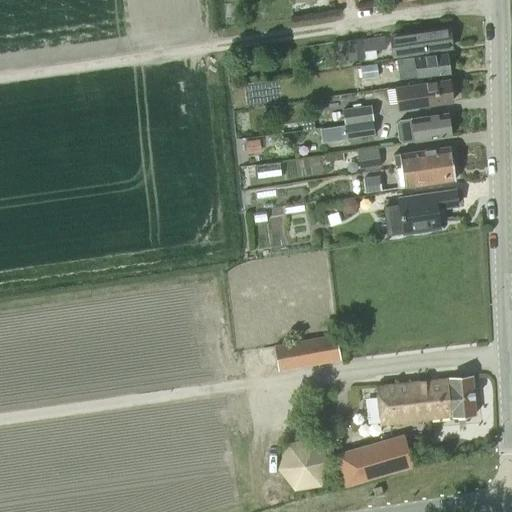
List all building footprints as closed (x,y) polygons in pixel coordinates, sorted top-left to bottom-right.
[(449,27),(390,35),(392,48),(413,45),(414,52),(452,47),(449,27)] [(361,38),(333,41),(336,61),(364,58),(363,50),(385,47),(384,36),(361,39),(361,38)] [(396,59),(396,61),(398,72),(416,70),(417,78),(449,74),(447,52),(396,59)] [(381,79),(378,63),(378,62),(359,66),(362,82),(381,79)] [(405,109),(414,107),(453,101),(449,79),(395,87),(398,103),(405,109)] [(373,121),(373,120),(371,105),(342,109),(344,125),(373,121)] [(451,136),(447,113),(399,120),(396,124),(398,139),(403,142),(451,136)] [(373,121),(344,125),(347,139),(375,135),(373,121)] [(244,141),(246,153),(261,151),(259,139),(244,141)] [(395,168),(452,159),(450,146),(393,155),(395,168)] [(378,147),(357,150),(360,169),(381,165),(378,147)] [(455,179),(452,159),(395,168),(398,188),(455,179)] [(282,176),(280,161),(256,164),(257,179),(282,176)] [(382,191),(382,190),(380,176),(363,178),(365,194),(382,191)] [(388,235),(403,232),(403,234),(440,228),(437,208),(458,206),(456,189),(398,197),(398,201),(383,203),(388,235)] [(278,371),(340,360),(336,334),(274,345),(278,371)] [(476,415),(472,376),(472,375),(376,386),(380,425),(476,415)] [(412,467),(411,465),(402,434),(336,453),(345,486),(412,467)] [(322,486),(330,463),(331,460),(314,438),(287,442),(277,469),(294,490),(322,486)]
